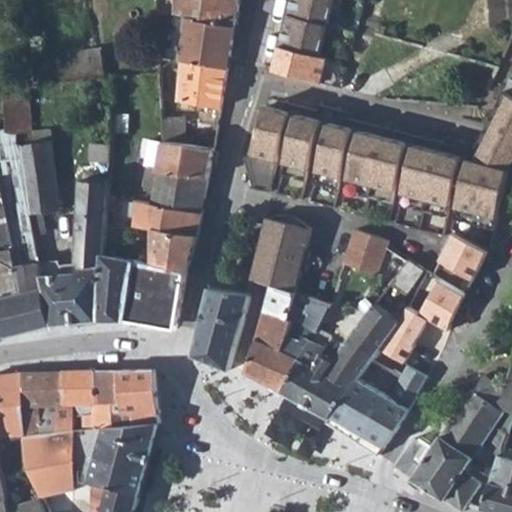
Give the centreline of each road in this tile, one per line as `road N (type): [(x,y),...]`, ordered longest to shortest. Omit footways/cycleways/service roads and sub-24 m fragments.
road 1 (residential): [(253,79),(177,363)]
road 2 (residential): [(365,492),(511,263)]
road 3 (residential): [(253,79),(511,156)]
road 4 (residential): [(365,492),(262,456),(220,432),(177,363)]
road 5 (residential): [(177,363),(160,348),(121,339),(0,360)]
